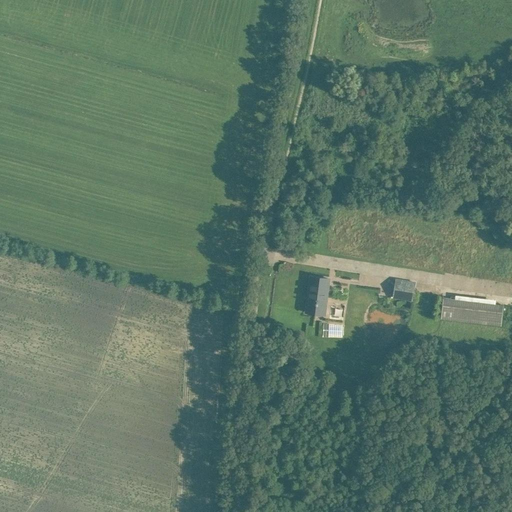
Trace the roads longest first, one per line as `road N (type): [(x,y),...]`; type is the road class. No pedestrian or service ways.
road 1 (unclassified): [(235,511),(244,379),(273,192)]
road 2 (track): [(273,192),(313,0)]
